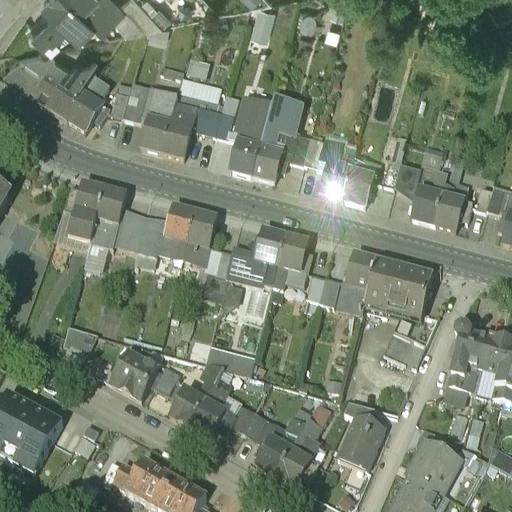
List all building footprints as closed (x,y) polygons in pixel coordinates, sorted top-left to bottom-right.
[(69,0),(48,0),(43,5),(52,14),(44,22),(58,36),(66,28),(79,42),(95,26),(69,0)] [(69,0),(95,26),(103,34),(123,14),(109,0),(69,0)] [(133,0),(128,0),(121,7),(145,33),(161,30),(133,0)] [(266,41),(275,12),(259,7),(249,35),(266,41)] [(58,36),(44,22),(34,31),(53,52),(63,42),(58,36)] [(54,53),(18,60),(19,68),(39,81),(40,80),(50,87),(54,81),(59,85),(69,70),(55,60),(54,53)] [(191,62),(186,77),(204,82),(209,68),(191,62)] [(69,70),(59,85),(54,81),(50,87),(41,100),(53,108),(47,116),(66,129),(67,128),(95,85),(97,82),(72,67),(69,70)] [(95,85),(67,128),(85,140),(102,113),(96,109),(107,93),(95,85)] [(177,104),(155,98),(146,125),(149,126),(140,156),(161,162),(169,131),(172,121),(177,104)] [(129,104),(117,101),(111,122),(123,125),(129,104)] [(140,107),(129,104),(123,125),(134,129),(140,107)] [(301,111),(274,104),(271,115),(260,156),(270,158),(275,140),(292,145),(301,111)] [(271,115),(245,108),(236,140),(240,142),(230,180),(252,186),(260,156),(271,115)] [(183,116),(179,114),(177,122),(172,121),(169,131),(192,137),(194,127),(181,123),(183,116)] [(192,137),(169,131),(161,162),(183,168),(192,137)] [(400,164),(404,143),(395,141),(390,163),(400,164)] [(310,149),(296,145),(290,171),(303,174),(310,149)] [(260,156),(252,186),(274,192),(278,177),(284,179),(288,163),(270,158),(260,156)] [(341,177),(329,173),(320,204),(342,210),(353,168),(349,167),(351,160),(346,158),(341,177)] [(358,169),(353,168),(342,210),(364,215),(372,185),(361,182),(365,164),(360,162),(358,169)] [(441,184),(437,183),(433,200),(441,203),(444,192),(440,191),(441,184)] [(467,192),(454,188),(454,190),(445,187),(444,192),(441,203),(463,208),(467,192)] [(80,200),(71,197),(63,219),(74,222),(68,245),(90,251),(93,239),(97,227),(105,197),(83,191),(80,200)] [(491,198),(480,195),(474,217),(485,219),(486,218),(491,198)] [(0,196),(0,216),(9,202),(0,196)] [(126,203),(105,197),(97,227),(106,230),(118,233),(126,203)] [(433,200),(420,197),(412,228),(433,234),(441,203),(433,200)] [(503,200),(492,197),(491,198),(486,218),(497,221),(503,200)] [(463,208),(441,203),(433,234),(455,239),(463,208)] [(195,221),(173,215),(165,245),(177,248),(187,251),(195,221)] [(511,221),(502,219),(498,235),(506,237),(502,252),(511,254),(511,221)] [(217,227),(195,221),(187,251),(184,262),(182,269),(204,274),(217,227)] [(106,230),(97,227),(93,239),(97,240),(96,246),(101,247),(106,230)] [(22,239),(0,301),(0,317),(23,325),(49,249),(22,239)] [(286,245),(264,239),(259,257),(253,255),(250,267),(269,272),(263,292),(271,293),(271,294),(273,295),(275,286),(286,245)] [(312,267),(304,265),(308,251),(286,245),(275,286),(273,294),(282,297),(285,288),(288,277),(307,282),(308,283),(312,267)] [(187,251),(177,248),(172,265),(177,267),(179,261),(184,262),(187,251)] [(230,264),(220,261),(215,277),(226,280),(230,264)] [(377,269),(356,263),(348,292),(343,291),(337,316),(363,322),(366,311),(377,269)] [(434,284),(377,269),(366,311),(405,322),(423,326),(434,284)] [(307,282),(288,277),(285,288),(304,294),(307,282)] [(324,288),(312,285),(306,308),(318,311),(324,288)] [(339,292),(324,288),(318,311),(333,315),(339,292)] [(282,297),(273,294),(270,305),(280,307),(282,297)] [(423,326),(405,322),(386,364),(416,377),(437,330),(423,326)] [(470,341),(470,339),(467,334),(461,332),(457,335),(455,341),(458,346),(460,347),(451,383),(464,386),(467,375),(483,379),(491,345),(490,345),(489,346),(470,341)] [(95,341),(67,333),(62,352),(83,363),(95,341)] [(511,377),(511,350),(491,345),(483,379),(498,383),(495,395),(506,398),(511,377)] [(207,367),(248,376),(252,358),(210,350),(207,367)] [(136,370),(123,363),(115,377),(117,378),(111,389),(141,406),(158,376),(144,368),(136,370)] [(196,401),(177,391),(170,403),(177,407),(168,422),(189,433),(214,389),(221,377),(213,372),(196,401)] [(165,373),(153,394),(166,401),(178,380),(165,373)] [(464,386),(451,383),(448,395),(461,398),(464,386)] [(214,389),(189,433),(209,445),(215,435),(225,441),(231,431),(235,423),(233,422),(217,413),(226,396),(214,389)] [(506,398),(495,395),(492,406),(503,409),(506,398)] [(511,399),(506,398),(503,409),(511,411),(511,399)] [(62,429),(8,400),(0,414),(0,464),(34,482),(62,429)] [(375,416),(349,409),(344,419),(355,424),(356,423),(369,429),(375,416)] [(255,419),(239,410),(233,422),(235,423),(231,431),(244,438),(255,419)] [(330,417),(317,410),(309,425),(321,432),(330,417)] [(255,419),(244,438),(255,445),(266,426),(255,419)] [(369,429),(356,423),(355,424),(337,466),(339,466),(341,461),(367,472),(365,477),(367,478),(385,436),(369,429)] [(280,450),(263,440),(259,447),(261,448),(256,457),(263,461),(257,472),(276,483),(305,431),(294,425),(280,450)] [(318,472),(300,461),(309,446),(314,449),(321,432),(309,425),(305,431),(276,483),(297,495),(303,484),(309,488),(318,472)] [(87,431),(83,439),(94,445),(98,437),(87,431)] [(463,457),(439,443),(432,455),(456,468),(463,457)] [(432,455),(424,450),(405,484),(410,487),(443,505),(444,504),(438,501),(456,468),(432,455)] [(159,511),(174,486),(143,468),(137,478),(123,470),(112,489),(126,497),(126,498),(151,511),(159,511)] [(174,486),(159,511),(201,511),(206,504),(174,486)] [(443,505),(410,487),(396,511),(443,511),(446,507),(443,505)]
